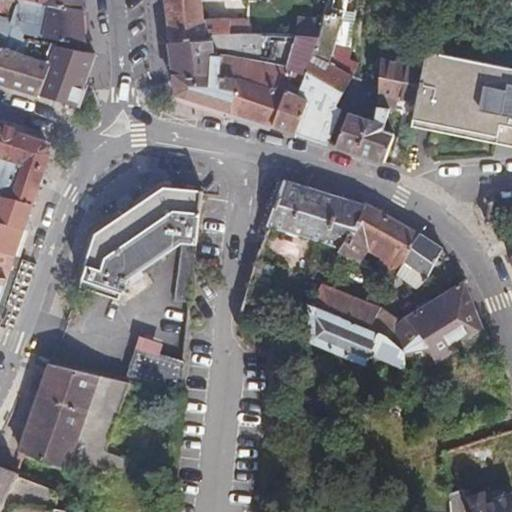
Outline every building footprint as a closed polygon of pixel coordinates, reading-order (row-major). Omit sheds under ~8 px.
[(39,1),(76,8),(75,0),(0,0),(10,3),(37,10),(39,1)] [(215,0),(157,0),(159,10),(163,46),(201,43),(243,40),(242,8),(234,8),(234,13),(223,13),(223,25),(198,25),(194,1),(215,0)] [(350,14),(352,0),(320,0),(319,9),(350,14)] [(51,38),(79,42),(78,29),(76,8),(39,1),(37,10),(10,3),(5,19),(6,25),(12,27),(13,23),(16,19),(27,22),(25,33),(51,38)] [(343,65),(345,52),(331,50),(333,21),(317,17),(315,25),(311,41),(295,89),(292,97),(298,100),(288,133),(300,136),(320,143),(329,114),(345,78),(351,67),(343,65)] [(311,41),(315,25),(292,21),(289,37),(311,41)] [(295,89),(311,41),(289,37),(285,37),(284,43),(288,45),(285,54),(279,72),(252,67),(220,61),(212,60),(214,81),(230,84),(227,114),(254,122),(266,127),(277,94),(279,86),(295,89)] [(253,39),(243,40),(201,43),(203,55),(254,51),(253,39)] [(15,49),(21,50),(23,41),(17,40),(15,49)] [(164,55),(165,70),(204,66),(203,58),(203,55),(201,43),(163,46),(164,55)] [(44,63),(35,94),(71,105),(80,77),(90,51),(80,49),(49,45),(44,63)] [(0,83),(15,88),(35,94),(44,63),(19,55),(0,48),(0,83)] [(409,106),(417,75),(414,49),(405,50),(406,71),(372,63),(370,110),(385,114),(388,115),(392,102),(409,106)] [(279,72),(285,54),(254,51),(252,67),(279,72)] [(169,97),(227,114),(230,84),(214,81),(212,60),(203,58),(204,66),(165,70),(169,97)] [(496,125),(511,127),(511,76),(420,58),(417,75),(406,123),(493,140),(496,125)] [(357,85),(345,78),(329,114),(334,115),(341,117),(357,85)] [(292,97),(295,89),(279,86),(277,94),(292,97)] [(277,130),(288,133),(298,100),(292,97),(277,94),(266,127),(277,130)] [(385,114),(370,110),(369,126),(361,123),(361,121),(345,116),(341,117),(330,145),(362,156),(396,167),(403,144),(380,133),(385,114)] [(511,127),(496,125),(493,140),(511,143),(511,127)] [(36,141),(0,131),(0,192),(11,194),(30,197),(45,155),(36,141)] [(277,181),(259,225),(335,248),(357,205),(277,181)] [(0,222),(19,228),(30,197),(11,194),(0,192),(0,222)] [(357,205),(335,248),(332,252),(358,266),(365,251),(379,258),(376,264),(378,266),(373,275),(390,283),(394,274),(393,272),(413,232),(404,227),(359,202),(357,205)] [(0,253),(9,256),(19,228),(0,222),(0,253)] [(437,248),(413,232),(393,272),(394,274),(415,285),(423,276),(437,248)] [(252,250),(239,298),(256,303),(269,255),(252,250)] [(358,266),(332,252),(319,279),(361,297),(366,288),(373,275),(358,266)] [(0,281),(9,256),(0,253),(0,281)] [(373,275),(366,288),(382,297),(390,283),(373,275)] [(456,280),(395,323),(380,338),(398,355),(399,373),(431,364),(468,338),(471,341),(479,336),(456,280)] [(374,308),(315,285),(304,309),(372,338),(380,338),(395,323),(374,308)] [(372,338),(304,309),(306,345),(361,369),(366,359),(399,373),(398,355),(380,338),(372,338)] [(184,358),(162,353),(165,340),(139,335),(131,372),(179,383),(184,358)] [(127,383),(49,357),(19,449),(77,468),(85,444),(104,450),(127,383)] [(0,511),(50,511),(59,491),(0,469),(0,511)] [(445,511),(511,511),(511,508),(507,496),(482,505),(479,495),(459,502),(457,495),(444,500),(445,511)]
